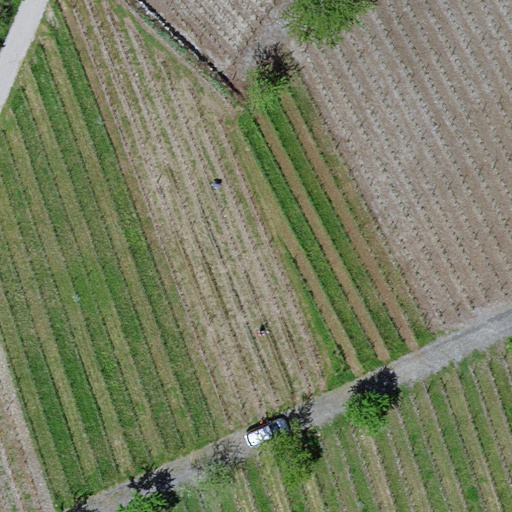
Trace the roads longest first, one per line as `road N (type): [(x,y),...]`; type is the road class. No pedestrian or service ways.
road 1 (track): [(147,511),(511,333)]
road 2 (track): [(0,115),(49,0)]
